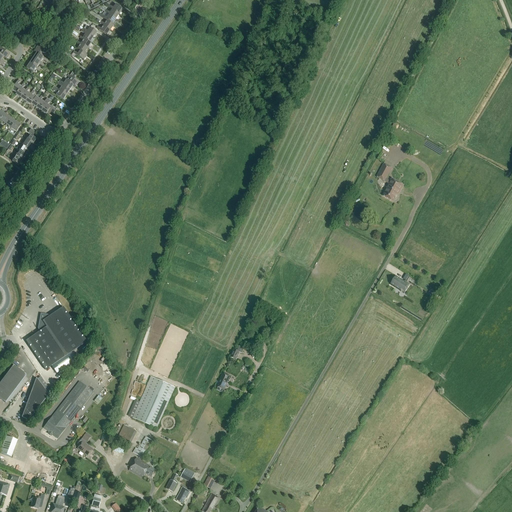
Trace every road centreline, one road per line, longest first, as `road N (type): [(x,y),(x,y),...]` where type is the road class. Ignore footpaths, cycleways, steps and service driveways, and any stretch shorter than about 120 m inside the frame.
road 1 (unclassified): [(390,257),(241,511)]
road 2 (secondary): [(16,242),(181,0)]
road 3 (residential): [(54,131),(65,127),(149,0)]
road 4 (unclassified): [(182,511),(244,392)]
